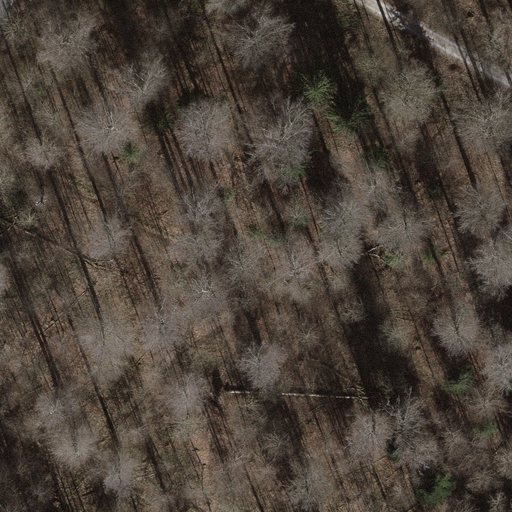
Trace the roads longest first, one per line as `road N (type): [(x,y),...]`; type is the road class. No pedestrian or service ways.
road 1 (track): [(0,425),(155,511)]
road 2 (track): [(365,0),(511,83)]
